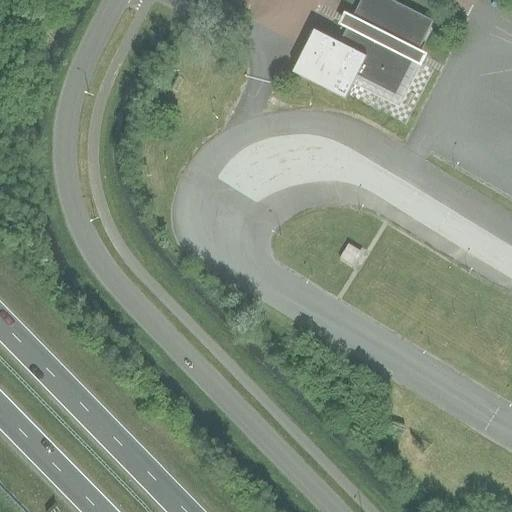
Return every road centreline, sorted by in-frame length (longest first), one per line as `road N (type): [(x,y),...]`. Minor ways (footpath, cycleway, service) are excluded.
road 1 (tertiary): [(336,511),(112,282),(76,223),(63,137),(75,90),(119,0)]
road 2 (unknown): [(259,130),(228,225),(254,265),(511,424)]
road 3 (trunk): [(185,511),(0,322)]
road 4 (unknown): [(422,188),(355,152),(259,130)]
road 5 (unknown): [(422,188),(440,120),(460,94),(480,85),(511,89)]
road 6 (trunk): [(0,412),(97,511)]
